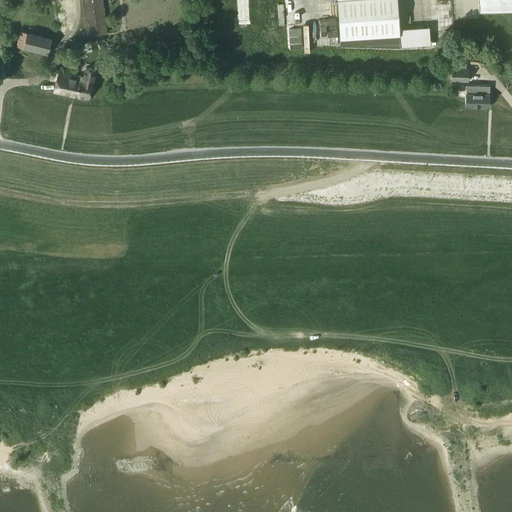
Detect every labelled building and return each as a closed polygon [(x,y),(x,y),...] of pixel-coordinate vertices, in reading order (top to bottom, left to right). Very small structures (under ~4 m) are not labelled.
[(81,0),(86,35),(107,33),(102,0),(81,0)] [(337,0),(340,45),(400,46),(397,0),(337,0)] [(511,0),(478,0),(478,10),(511,8),(511,0)] [(21,31),(17,46),(48,54),(52,39),(21,31)] [(82,77),(60,73),(56,92),(89,99),(96,70),(85,68),(82,77)] [(469,69),(452,68),(451,82),(468,83),(469,69)] [(466,85),(465,106),(488,107),(489,95),(489,90),(489,86),(466,85)]
